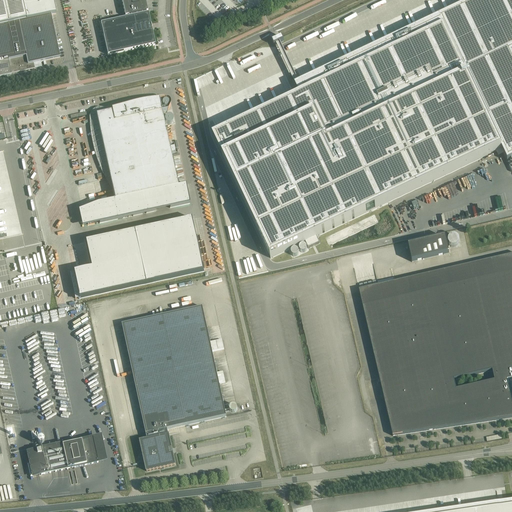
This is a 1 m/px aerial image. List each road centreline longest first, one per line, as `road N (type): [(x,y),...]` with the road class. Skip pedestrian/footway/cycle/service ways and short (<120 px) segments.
road 1 (unclassified): [(511,449),(12,511)]
road 2 (unclassified): [(0,107),(191,65)]
road 3 (unknown): [(139,220),(188,205),(165,90)]
road 4 (unclassified): [(191,65),(333,0)]
